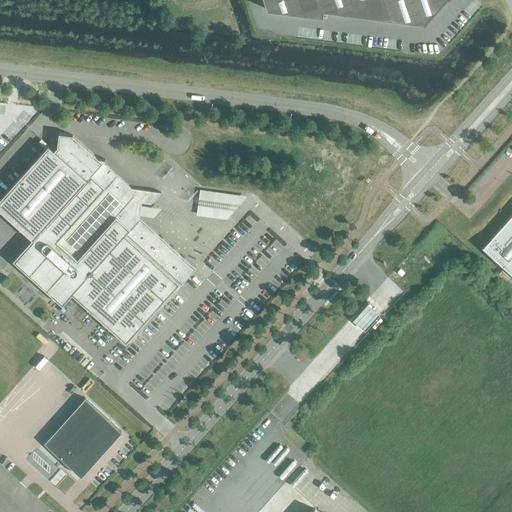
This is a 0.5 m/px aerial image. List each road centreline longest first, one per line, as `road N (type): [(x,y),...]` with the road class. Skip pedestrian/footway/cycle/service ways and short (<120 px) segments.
road 1 (unclassified): [(370,126),(306,108),(0,70)]
road 2 (secondary): [(126,511),(376,233)]
road 3 (unknown): [(71,79),(36,121),(185,141)]
road 4 (secondary): [(511,74),(429,165)]
